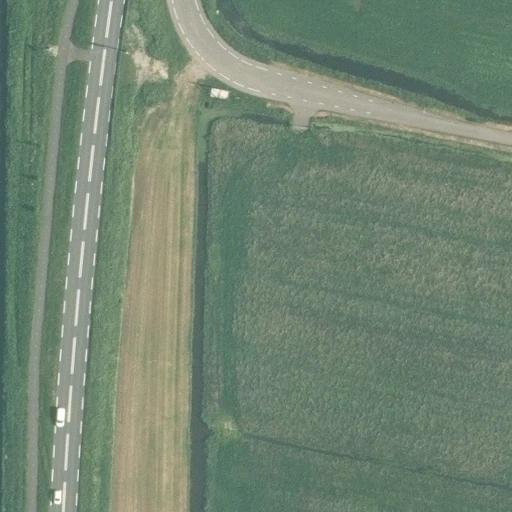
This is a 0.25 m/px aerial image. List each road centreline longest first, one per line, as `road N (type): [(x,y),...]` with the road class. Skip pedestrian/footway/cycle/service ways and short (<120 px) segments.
road 1 (primary): [(63,511),(110,0)]
road 2 (tertiary): [(511,137),(244,74),(200,43),(181,0)]
